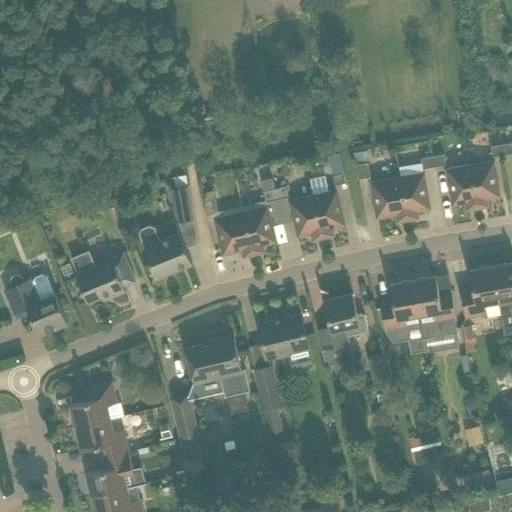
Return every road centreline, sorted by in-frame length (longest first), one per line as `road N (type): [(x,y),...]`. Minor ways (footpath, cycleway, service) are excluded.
road 1 (residential): [(22,374),(233,290),(350,259),(511,233)]
road 2 (track): [(219,296),(164,0)]
road 3 (residential): [(55,511),(22,374)]
